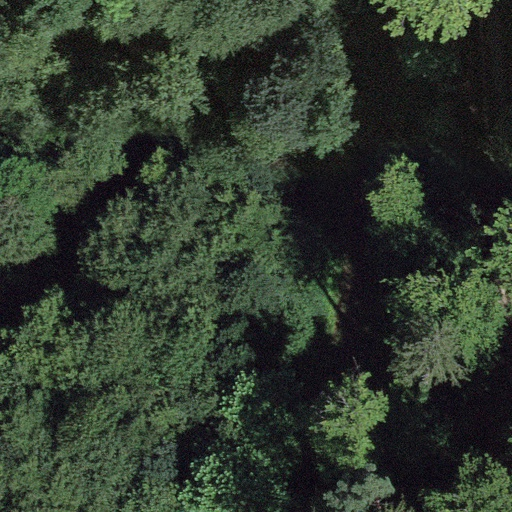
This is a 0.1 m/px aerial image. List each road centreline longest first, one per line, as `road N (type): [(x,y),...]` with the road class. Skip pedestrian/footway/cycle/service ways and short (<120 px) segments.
road 1 (track): [(310,511),(391,0)]
road 2 (track): [(511,227),(482,0)]
